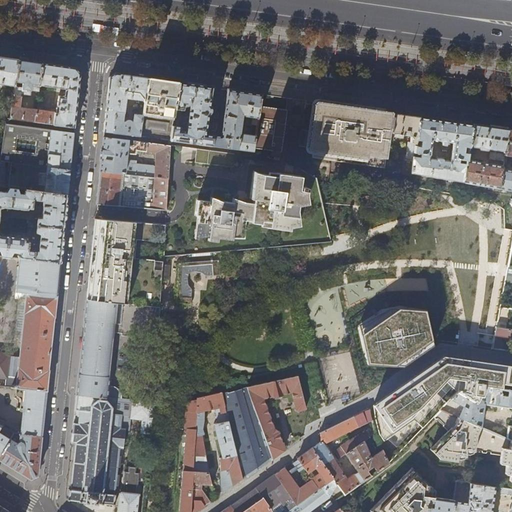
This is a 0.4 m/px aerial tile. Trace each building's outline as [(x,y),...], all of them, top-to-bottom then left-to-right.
[(0,57),(0,83),(14,86),(18,60),(0,57)] [(42,63),(30,61),(18,60),(14,86),(9,119),(35,123),(36,110),(19,108),(21,95),(30,96),(31,90),(38,91),(39,85),(42,63)] [(61,66),(42,63),(39,85),(67,90),(66,91),(65,97),(59,96),(57,102),(49,101),(48,109),(56,110),(55,113),(36,110),(35,123),(74,128),(77,101),(80,74),(75,68),(61,66)] [(112,133),(121,74),(118,74),(116,74),(110,78),(108,90),(104,132),(112,133)] [(148,78),(147,78),(131,76),(121,74),(112,133),(140,136),(148,78)] [(165,81),(148,78),(140,136),(171,140),(173,126),(175,110),(179,83),(165,81)] [(197,85),(179,83),(175,110),(183,111),(184,110),(185,109),(185,107),(188,106),(188,109),(190,109),(187,131),(181,131),(182,128),(181,127),(173,126),(171,140),(211,145),(213,135),(205,134),(205,129),(206,129),(207,128),(213,87),(197,85)] [(251,127),(256,128),(260,106),(261,94),(241,91),(228,89),(221,136),(213,135),(211,145),(253,151),(254,147),(256,133),(241,131),(243,115),(252,116),(251,127)] [(389,137),(393,113),(377,111),(344,106),(336,105),(316,102),(315,103),(314,104),(309,147),(309,148),(310,150),(312,151),(314,151),(313,157),(384,168),(389,137)] [(260,106),(256,128),(256,133),(254,147),(274,152),(274,155),(281,155),(282,152),(283,152),(287,110),(260,106)] [(408,115),(393,113),(389,137),(411,140),(410,145),(408,145),(405,163),(403,163),(401,176),(411,178),(411,176),(413,159),(414,155),(415,149),(416,142),(419,116),(408,115)] [(414,155),(421,156),(421,160),(413,159),(411,176),(463,185),(466,166),(459,166),(460,162),(466,162),(467,156),(463,155),(464,149),(468,149),(472,124),(445,120),(419,116),(416,142),(421,143),(420,149),(415,149),(414,155)] [(5,124),(0,153),(0,160),(70,170),(72,154),(74,133),(8,124),(5,124)] [(486,126),(472,124),(468,149),(467,156),(466,162),(466,166),(463,185),(498,191),(502,171),(502,169),(471,164),(472,158),(473,158),(474,150),(479,151),(479,152),(486,153),(486,152),(489,152),(488,162),(503,164),(503,163),(504,157),(508,129),(486,126)] [(170,146),(139,143),(103,138),(101,155),(100,171),(168,178),(170,146)] [(70,170),(0,160),(0,186),(3,187),(10,188),(67,195),(69,182),(70,170)] [(166,209),(168,178),(100,171),(98,187),(96,204),(166,209)] [(511,172),(502,171),(498,191),(511,193),(511,172)] [(206,239),(215,240),(216,236),(230,237),(230,235),(241,237),(242,230),(242,221),(249,221),(250,225),(260,226),(260,224),(268,225),(267,230),(288,233),(288,229),(298,228),(296,213),(297,207),(306,205),(305,196),(306,189),(300,188),(299,191),(297,191),(299,178),(276,174),(275,178),(264,176),(254,173),(252,184),(249,199),(252,200),(252,204),(241,202),(231,195),(231,201),(220,199),(209,195),(208,201),(195,199),(193,215),(196,215),(193,237),(203,235),(207,236),(206,239)] [(65,215),(67,195),(10,188),(7,192),(3,192),(3,187),(0,186),(0,216),(0,214),(0,209),(3,207),(28,210),(28,209),(33,209),(34,202),(35,202),(35,200),(44,201),(42,217),(37,218),(37,223),(28,222),(28,225),(64,229),(65,215)] [(155,307),(160,307),(162,260),(154,259),(154,262),(131,259),(134,236),(164,239),(164,224),(95,219),(92,240),(88,278),(86,299),(155,307)] [(29,249),(29,241),(25,241),(25,238),(0,235),(0,251),(2,255),(11,257),(14,252),(19,253),(18,258),(19,258),(60,263),(62,245),(64,229),(28,225),(28,228),(36,229),(36,233),(39,235),(38,252),(35,252),(35,251),(30,250),(30,249),(29,249)] [(60,263),(19,258),(16,291),(26,292),(26,293),(57,297),(58,285),(60,263)] [(219,259),(178,262),(176,303),(191,303),(192,296),(191,296),(191,288),(190,288),(184,288),(184,285),(185,285),(188,284),(187,277),(188,272),(193,271),(200,272),(201,268),(204,267),(204,275),(212,275),(213,275),(220,275),(219,259)] [(54,324),(57,297),(26,293),(24,312),(24,314),(20,357),(10,356),(10,354),(0,353),(0,378),(6,379),(5,387),(17,389),(46,392),(49,370),(54,324)] [(150,322),(153,316),(155,316),(155,307),(86,299),(83,320),(84,320),(81,345),(79,374),(78,374),(76,395),(154,402),(155,393),(147,393),(148,390),(114,390),(116,358),(111,358),(114,331),(121,332),(121,334),(127,334),(131,334),(135,333),(138,331),(142,329),(147,325),(150,322)] [(384,316),(364,331),(370,361),(405,367),(431,349),(423,317),(400,312),(384,316)] [(511,330),(497,328),(495,338),(511,339),(511,330)] [(378,435),(384,443),(386,442),(385,440),(403,427),(412,417),(413,418),(414,417),(424,428),(434,418),(441,411),(448,404),(437,394),(447,382),(458,393),(457,394),(477,406),(480,399),(484,401),(486,389),(501,391),(505,391),(511,392),(511,366),(444,358),(374,406),(378,435)] [(306,411),(297,378),(247,388),(272,458),(276,455),(283,450),(280,441),(278,433),(273,428),(265,406),(294,399),(297,411),(299,412),(306,411)] [(272,458),(247,388),(221,393),(242,479),(256,470),(272,458)] [(45,402),(46,392),(17,389),(16,394),(20,398),(20,399),(21,400),(20,409),(22,409),(20,434),(42,436),(43,425),(45,402)] [(511,392),(505,391),(505,394),(509,394),(508,398),(501,396),(501,391),(486,389),(484,401),(480,399),(477,406),(457,394),(451,401),(463,407),(458,418),(481,428),(484,405),(511,408),(511,392)] [(242,479),(221,393),(221,392),(203,397),(198,398),(197,400),(193,455),(206,456),(202,435),(203,436),(201,429),(215,425),(222,457),(220,458),(221,471),(221,485),(224,492),(229,488),(242,479)] [(151,435),(154,402),(76,395),(74,416),(71,443),(74,443),(71,489),(69,488),(69,489),(69,491),(70,491),(69,498),(68,498),(68,500),(70,500),(80,501),(80,502),(85,503),(85,504),(88,505),(88,504),(89,504),(91,504),(94,504),(94,505),(95,505),(95,506),(98,506),(98,504),(103,504),(113,504),(113,506),(115,506),(116,504),(115,504),(116,496),(117,494),(115,494),(116,485),(118,485),(119,475),(117,475),(118,467),(120,467),(121,458),(123,458),(126,430),(129,430),(130,419),(142,420),(140,434),(151,435)] [(177,511),(195,511),(209,502),(207,501),(202,504),(199,500),(190,500),(192,471),(193,461),(193,455),(197,400),(183,403),(181,431),(183,431),(177,511)] [(373,422),(370,409),(324,431),(319,433),(320,442),(317,444),(312,448),(333,479),(322,488),(329,498),(337,485),(345,494),(371,476),(368,472),(374,467),(377,472),(388,464),(382,450),(371,458),(364,442),(369,438),(364,431),(341,447),(342,448),(335,453),(339,459),(345,455),(358,472),(347,480),(335,462),(337,461),(335,458),(334,459),(329,452),(328,452),(323,446),(361,427),(373,422)] [(511,441),(511,442),(487,431),(481,428),(458,418),(441,411),(434,418),(437,422),(438,422),(443,427),(443,428),(448,433),(430,450),(440,460),(456,462),(457,462),(458,456),(466,457),(467,451),(474,452),(474,451),(480,452),(481,453),(485,454),(486,453),(490,453),(491,455),(500,456),(499,463),(506,465),(505,474),(509,475),(508,481),(511,481),(511,441)] [(385,440),(386,442),(414,422),(422,430),(424,428),(414,417),(413,418),(412,417),(403,427),(385,440)] [(15,433),(0,424),(0,456),(10,440),(14,434),(15,433)] [(489,425),(487,431),(511,442),(511,441),(511,428),(509,428),(509,429),(497,427),(498,429),(489,425)] [(20,434),(20,443),(19,443),(18,443),(17,444),(10,440),(0,456),(0,460),(12,468),(31,479),(38,476),(39,459),(42,436),(20,434)] [(304,453),(297,458),(308,475),(316,469),(320,475),(313,480),(320,489),(322,488),(333,479),(312,448),(304,453)] [(313,480),(308,475),(297,458),(292,462),(303,477),(302,478),(307,484),(299,490),(286,472),(285,470),(286,469),(285,467),(275,474),(298,505),(320,489),(313,480)] [(207,463),(193,461),(192,471),(209,473),(207,463)] [(141,511),(146,475),(139,474),(139,473),(135,472),(136,467),(129,466),(128,472),(125,471),(122,492),(120,494),(117,511),(141,511)] [(452,511),(454,501),(429,497),(430,486),(426,482),(418,474),(413,469),(395,487),(379,502),(369,511),(370,511),(452,511)] [(212,485),(209,473),(192,471),(190,500),(199,500),(202,504),(207,501),(209,502),(210,502),(210,500),(210,490),(201,490),(201,485),(212,485)] [(272,511),(288,511),(298,505),(275,474),(266,480),(244,496),(230,506),(233,511),(242,511),(262,498),(270,509),(277,504),(270,494),(274,492),(282,503),(271,510),(272,511)] [(491,511),(495,488),(470,484),(468,503),(454,501),(452,511),(472,511),(473,511),(475,511),(474,511),(491,511)] [(329,498),(322,488),(320,489),(298,505),(288,511),(308,511),(310,511),(329,498)] [(272,511),(271,510),(270,509),(262,498),(242,511),(272,511)]
